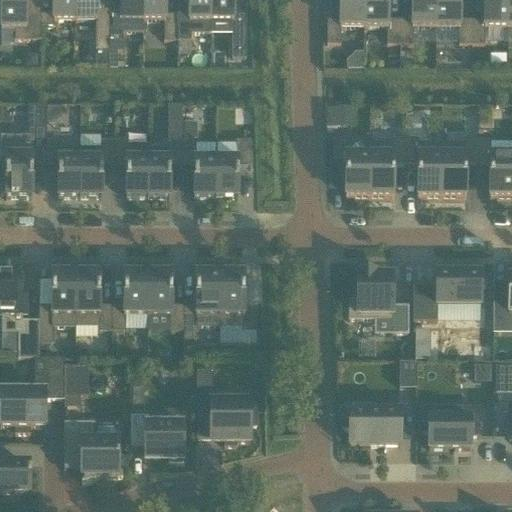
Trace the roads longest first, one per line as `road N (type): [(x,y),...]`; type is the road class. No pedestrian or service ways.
road 1 (residential): [(308,235),(0,235)]
road 2 (residential): [(68,511),(157,502),(316,460)]
road 3 (residential): [(308,235),(300,0)]
road 4 (residential): [(316,460),(308,235)]
road 5 (residential): [(511,232),(308,235)]
road 6 (residential): [(317,494),(511,498)]
